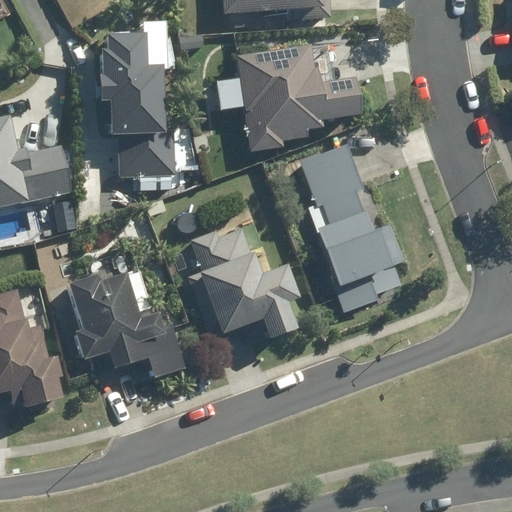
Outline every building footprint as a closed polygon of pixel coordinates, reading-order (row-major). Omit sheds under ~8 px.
[(220,0),(220,29),(330,30),(330,0),(220,0)] [(105,138),(119,139),(116,179),(136,181),(135,192),(172,195),(176,139),(158,138),(164,71),(145,69),(147,38),(109,35),(107,52),(100,51),(96,104),(107,105),(105,138)] [(295,50),(232,61),(245,146),(270,143),(269,137),(293,133),(292,131),(294,130),(308,128),(308,123),(307,120),(342,116),(342,113),(338,82),(337,80),(307,85),(305,71),(300,71),(298,72),(295,50)] [(39,234),(76,225),(57,146),(16,156),(7,118),(0,119),(0,212),(32,205),(39,234)] [(315,240),(341,318),(378,305),(375,296),(399,288),(393,272),(405,268),(391,228),(371,234),(358,195),(365,193),(349,147),(296,165),(311,208),(304,210),(307,218),(290,224),(297,246),(315,240)] [(191,267),(178,272),(201,330),(229,320),(235,335),(249,330),(250,335),(270,327),(260,300),(271,296),(260,268),(242,275),(225,232),(205,240),(201,232),(180,240),(191,267)] [(71,349),(77,366),(110,355),(117,375),(160,361),(147,323),(135,327),(131,314),(113,320),(98,274),(72,283),(70,276),(49,283),(64,330),(57,332),(64,351),(71,349)] [(0,305),(0,386),(3,386),(4,389),(8,404),(10,404),(33,398),(36,397),(29,376),(37,374),(38,374),(34,361),(29,362),(20,324),(6,327),(0,305)]
